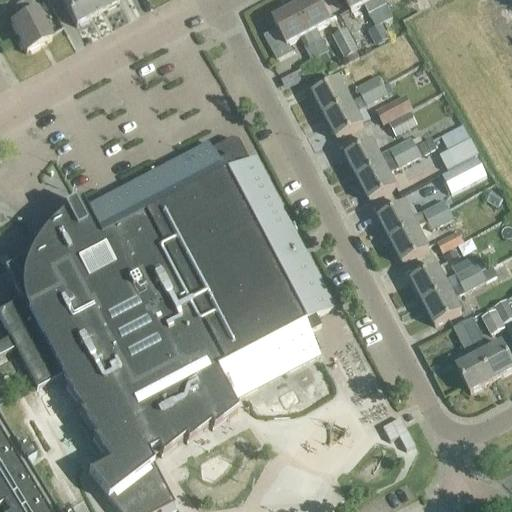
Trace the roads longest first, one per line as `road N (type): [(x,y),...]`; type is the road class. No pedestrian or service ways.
road 1 (residential): [(452,449),(216,6)]
road 2 (tertiary): [(14,113),(216,6)]
